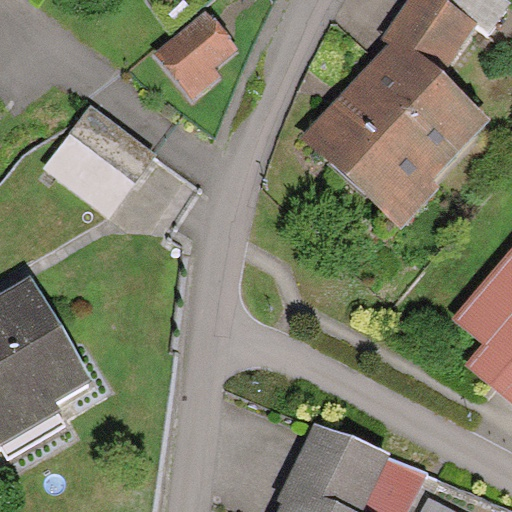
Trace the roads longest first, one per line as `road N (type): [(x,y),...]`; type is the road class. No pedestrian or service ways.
road 1 (residential): [(212,314),(511,469)]
road 2 (residential): [(212,314),(229,188),(305,0)]
road 3 (residential): [(181,511),(212,314)]
